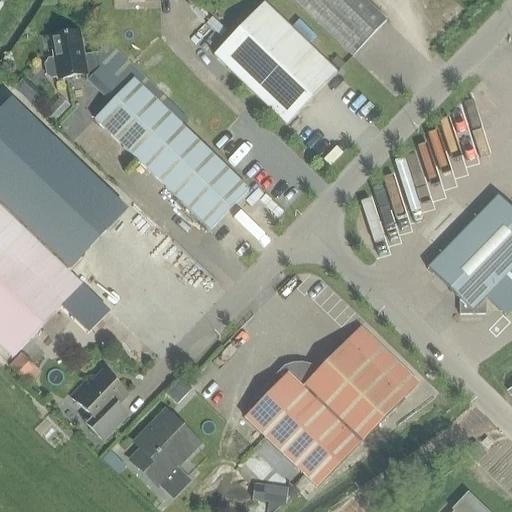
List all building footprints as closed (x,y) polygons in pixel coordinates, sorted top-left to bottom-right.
[(291,0),(351,57),(384,22),(361,0),(291,0)] [(284,126),(334,74),(262,5),(212,57),(284,126)] [(166,100),(155,89),(108,43),(97,53),(83,56),(79,31),(48,37),(52,58),(47,59),(44,64),(46,76),(51,80),(56,79),(56,81),(86,76),(86,81),(110,103),(93,121),(136,163),(176,122),(181,127),(187,119),(166,100)] [(13,90),(32,108),(43,97),(24,78),(13,90)] [(155,89),(166,100),(173,93),(162,81),(155,89)] [(0,350),(10,360),(58,310),(79,329),(101,306),(80,287),(66,273),(71,267),(126,209),(10,99),(0,109),(0,350)] [(136,163),(209,232),(248,191),(181,127),(176,122),(136,163)] [(511,211),(496,197),(426,270),(458,301),(458,315),(485,315),(484,298),(504,318),(511,310),(511,211)] [(308,368),(300,366),(292,367),(284,369),(273,381),(277,384),(243,419),(316,489),(361,443),(417,384),(359,328),(313,375),(308,371),(308,368)] [(40,373),(20,354),(8,366),(28,386),(40,373)] [(126,396),(115,385),(118,382),(109,373),(106,376),(102,373),(86,390),(82,385),(69,399),(96,425),(90,431),(101,441),(124,417),(115,407),(126,396)] [(191,390),(179,378),(164,394),(176,406),(191,390)] [(191,482),(175,466),(196,445),(164,414),(135,444),(142,451),(133,460),(174,500),(191,482)] [(109,452),(101,460),(117,476),(125,467),(109,452)] [(287,484),(287,489),(264,486),(262,503),(267,504),(266,511),(275,511),(284,506),(299,493),(293,486),(291,488),(287,484)] [(451,511),(485,511),(466,493),(450,511),(451,511)]
